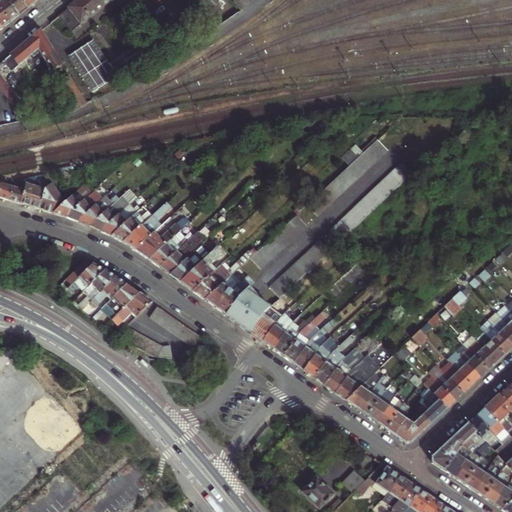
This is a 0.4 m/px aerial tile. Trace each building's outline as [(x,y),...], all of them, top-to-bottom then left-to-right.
[(0,0),(0,9),(11,24),(19,18),(20,17),(6,0),(0,0)] [(6,0),(20,17),(26,12),(28,11),(19,0),(6,0)] [(33,0),(19,0),(28,11),(35,6),(37,4),(33,0)] [(63,36),(102,7),(96,0),(75,0),(64,9),(50,19),(50,20),(53,24),(63,36)] [(0,26),(3,30),(9,25),(11,24),(0,9),(0,26)] [(35,38),(53,24),(50,20),(32,34),(35,38)] [(19,44),(0,60),(0,69),(3,74),(30,54),(42,76),(53,69),(35,38),(32,34),(32,33),(19,44)] [(93,40),(68,56),(92,93),(129,68),(133,74),(152,61),(141,43),(109,64),(93,40)] [(0,92),(15,112),(23,105),(0,76),(0,92)] [(57,86),(73,114),(86,107),(71,79),(57,86)] [(394,144),(384,133),(314,198),(324,209),(394,144)] [(417,170),(407,159),(337,224),(347,235),(417,170)] [(25,176),(26,183),(20,201),(28,204),(35,206),(42,187),(42,186),(38,177),(35,177),(34,175),(34,174),(25,176)] [(17,186),(13,185),(9,198),(15,200),(20,201),(26,183),(25,176),(17,178),(17,186)] [(17,178),(3,181),(0,188),(0,194),(4,196),(9,198),(13,185),(17,186),(17,178)] [(97,188),(89,179),(67,198),(53,212),(60,214),(66,216),(95,190),(97,188)] [(44,188),(42,187),(35,206),(45,209),(53,212),(67,198),(53,181),(44,188)] [(114,193),(110,190),(102,198),(77,220),(85,223),(89,225),(124,193),(120,188),(114,193)] [(135,197),(128,189),(124,193),(89,225),(97,228),(100,229),(135,197)] [(95,190),(66,216),(72,219),(77,220),(102,198),(95,190)] [(110,233),(112,235),(143,206),(149,201),(143,195),(137,200),(135,197),(100,229),(107,232),(110,233)] [(254,275),(319,216),(308,204),(243,264),(254,275)] [(152,207),(148,211),(143,206),(112,235),(118,239),(123,242),(156,211),(152,207)] [(157,210),(156,211),(123,242),(128,246),(134,250),(154,232),(167,220),(157,210)] [(175,224),(159,238),(154,232),(134,250),(143,256),(148,260),(171,238),(185,225),(181,221),(176,226),(175,224)] [(333,229),(264,293),(274,303),(275,302),(322,258),(341,239),(333,229)] [(197,231),(187,240),(158,267),(164,272),(169,275),(193,252),(206,240),(197,231)] [(176,244),(171,238),(148,260),(154,264),(158,267),(187,240),(184,237),(176,244)] [(221,253),(216,248),(211,253),(179,282),(188,288),(192,291),(209,266),(210,263),(221,253)] [(207,249),(198,257),(193,252),(169,275),(175,279),(179,282),(211,253),(207,249)] [(99,268),(90,265),(67,288),(74,292),(99,268)] [(224,282),(214,271),(209,266),(192,291),(199,297),(204,300),(221,285),(224,282)] [(100,268),(99,268),(74,292),(73,293),(77,298),(85,291),(89,295),(111,274),(103,270),(100,268)] [(117,277),(111,274),(89,295),(94,300),(81,311),(86,315),(96,306),(122,280),(117,277)] [(224,315),(237,298),(249,286),(253,282),(247,275),(238,284),(237,283),(229,291),(221,285),(204,300),(208,303),(224,315)] [(128,284),(122,280),(96,306),(101,311),(113,300),(116,303),(133,287),(128,284)] [(237,298),(224,315),(234,323),(242,329),(251,318),(256,321),(260,317),(266,311),(271,305),(257,295),(249,286),(237,298)] [(451,286),(443,294),(450,302),(459,294),(451,286)] [(116,303),(107,312),(119,322),(146,296),(138,290),(133,287),(116,303)] [(443,294),(435,302),(445,312),(453,305),(450,302),(443,294)] [(141,318),(138,320),(140,323),(159,305),(153,301),(146,296),(119,322),(125,328),(138,316),(141,318)] [(255,338),(261,343),(278,321),(270,315),(279,306),(275,302),(274,303),(271,305),(266,311),(260,317),(256,321),(247,333),(255,338)] [(192,328),(187,325),(181,321),(176,317),(169,312),(164,308),(156,319),(160,322),(167,327),(172,331),(178,335),(183,339),(188,343),(194,347),(195,347),(203,348),(208,341),(203,337),(197,333),(192,328)] [(426,310),(418,318),(425,325),(433,317),(426,310)] [(323,318),(320,314),(304,329),(300,333),(281,358),(287,362),(291,366),(309,342),(312,339),(307,335),(314,327),(323,318)] [(281,316),(278,321),(261,343),(268,348),(271,351),(289,327),(291,325),(292,323),(282,315),(281,316)] [(244,331),(247,333),(256,321),(251,318),(242,329),(244,331)] [(485,324),(477,332),(502,360),(506,356),(510,352),(496,337),(485,324)] [(281,358),(300,333),(304,329),(300,325),(296,328),(294,331),(289,327),(271,351),(277,355),(281,358)] [(411,343),(419,335),(410,325),(402,333),(409,340),(411,343)] [(496,337),(510,352),(511,349),(511,337),(505,329),(496,337)] [(163,347),(158,344),(153,341),(147,338),(140,335),(133,331),(127,341),(135,345),(142,348),(148,351),(153,354),(158,357),(165,360),(177,361),(176,348),(169,349),(163,347)] [(312,339),(309,342),(291,366),(298,371),(302,374),(320,349),(324,345),(319,340),(325,334),(321,331),(312,339)] [(502,360),(477,332),(468,340),(493,367),(497,364),(502,360)] [(401,348),(409,340),(402,333),(394,341),(401,348)] [(341,346),(329,358),(311,381),(317,385),(321,388),(339,366),(333,361),(338,354),(352,341),(349,339),(341,346)] [(488,372),(493,367),(468,340),(460,348),(485,375),(488,372)] [(393,342),(387,348),(392,354),(399,348),(393,342)] [(326,352),(320,349),(302,374),(308,378),(311,381),(329,358),(341,346),(338,343),(336,346),(334,344),(326,352)] [(0,511),(0,433),(12,423),(47,462),(84,428),(10,348),(0,357),(0,511)] [(205,348),(205,355),(205,362),(217,362),(217,355),(217,349),(205,348)] [(451,355),(477,383),(481,379),(485,375),(460,348),(451,355)] [(327,393),(332,397),(351,372),(346,367),(358,355),(354,351),(344,360),(339,366),(321,388),(327,393)] [(333,361),(339,366),(344,360),(338,354),(333,361)] [(443,363),(446,365),(468,390),(473,386),(477,383),(451,355),(443,363)] [(367,357),(351,372),(332,397),(337,401),(343,405),(370,379),(362,371),(371,362),(367,357)] [(397,365),(393,368),(398,374),(402,370),(397,365)] [(446,365),(437,373),(460,398),(464,394),(468,390),(446,365)] [(460,398),(437,373),(432,368),(424,375),(428,379),(452,405),(457,401),(460,398)] [(405,369),(400,373),(408,380),(411,376),(405,369)] [(370,379),(343,405),(350,410),(355,413),(361,405),(359,404),(365,397),(367,396),(373,388),(372,387),(377,382),(372,377),(370,379)] [(359,416),(363,419),(382,393),(383,393),(384,391),(378,387),(382,381),(379,379),(377,382),(372,387),(373,388),(367,396),(365,397),(359,404),(361,405),(355,413),(359,416)] [(447,410),(452,405),(428,379),(420,387),(424,392),(444,413),(447,410)] [(511,392),(507,387),(504,390),(500,394),(511,407),(511,392)] [(436,420),(444,413),(424,392),(418,401),(421,404),(421,406),(428,413),(426,416),(423,413),(418,418),(428,428),(436,420)] [(378,417),(391,399),(382,393),(363,419),(370,424),(374,427),(380,418),(378,417)] [(511,424),(506,418),(511,412),(511,407),(500,394),(497,397),(489,404),(485,408),(508,433),(511,430),(511,424)] [(401,407),(391,399),(378,417),(380,418),(374,427),(379,431),(382,433),(401,407)] [(406,412),(401,407),(382,433),(388,437),(393,440),(398,432),(397,431),(403,423),(398,420),(401,419),(406,412)] [(418,418),(423,413),(417,407),(413,412),(418,418)] [(508,433),(485,408),(481,411),(477,416),(498,439),(500,441),(508,433)] [(496,441),(498,439),(477,416),(474,418),(467,424),(486,445),(494,439),(496,441)] [(416,439),(428,428),(418,418),(409,428),(403,423),(397,431),(398,432),(393,440),(398,445),(401,446),(407,447),(416,439)] [(480,459),(488,447),(486,445),(467,424),(460,431),(451,439),(461,447),(466,450),(470,453),(475,449),(479,452),(476,457),(479,460),(480,459)] [(331,429),(322,438),(330,446),(340,436),(331,429)] [(443,470),(461,447),(451,439),(432,457),(433,463),(440,468),(443,470)] [(459,470),(457,469),(463,461),(459,458),(463,456),(466,450),(461,447),(443,470),(449,474),(454,477),(459,470)] [(476,457),(470,453),(464,461),(463,461),(457,469),(459,470),(454,477),(460,482),(463,484),(479,460),(476,457)] [(504,466),(504,465),(497,457),(484,475),(490,478),(490,475),(494,469),(499,473),(504,466)] [(479,483),(477,482),(483,474),(479,471),(481,469),(486,463),(480,459),(479,460),(463,484),(469,488),(474,491),(479,483)] [(379,477),(386,469),(377,463),(371,470),(379,477)] [(479,483),(474,491),(479,495),(482,497),(499,473),(494,469),(490,475),(490,478),(484,475),(483,474),(477,482),(479,483)] [(394,475),(387,470),(376,481),(372,485),(363,494),(369,499),(375,490),(391,501),(394,498),(405,482),(396,476),(394,475)] [(498,496),(496,495),(502,486),(497,483),(500,482),(504,476),(499,473),(482,497),(489,502),(492,504),(498,496)] [(363,476),(351,488),(360,497),(363,494),(372,485),(363,476)] [(394,498),(404,504),(415,489),(412,487),(405,482),(394,498)] [(318,511),(326,511),(337,501),(320,486),(306,500),(318,511)] [(511,490),(510,492),(503,487),(502,486),(496,495),(498,496),(492,504),(497,507),(500,509),(508,502),(511,499),(511,490)] [(413,511),(414,511),(425,496),(421,494),(415,489),(404,504),(404,505),(397,511),(413,511)] [(430,511),(436,503),(432,501),(425,496),(414,511),(413,511),(430,511)] [(391,501),(387,505),(396,511),(397,511),(404,505),(404,504),(394,498),(391,501)] [(511,511),(511,499),(508,502),(500,509),(504,511),(511,511)] [(448,511),(444,509),(436,503),(430,511),(448,511)]
